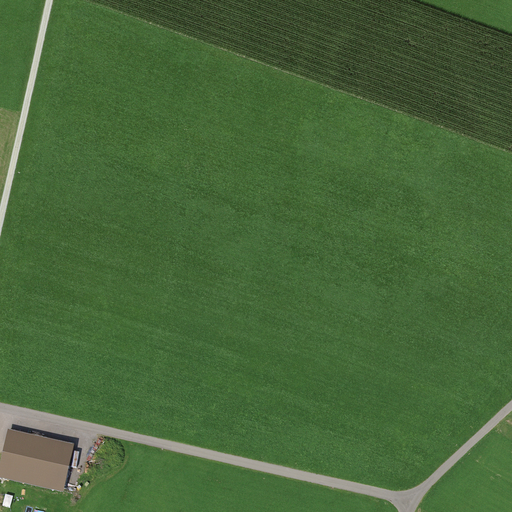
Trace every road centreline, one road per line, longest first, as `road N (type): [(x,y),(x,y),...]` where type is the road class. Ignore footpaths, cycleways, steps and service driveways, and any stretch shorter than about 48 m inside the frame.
road 1 (track): [(0,228),(49,0)]
road 2 (track): [(412,511),(425,489),(511,408)]
